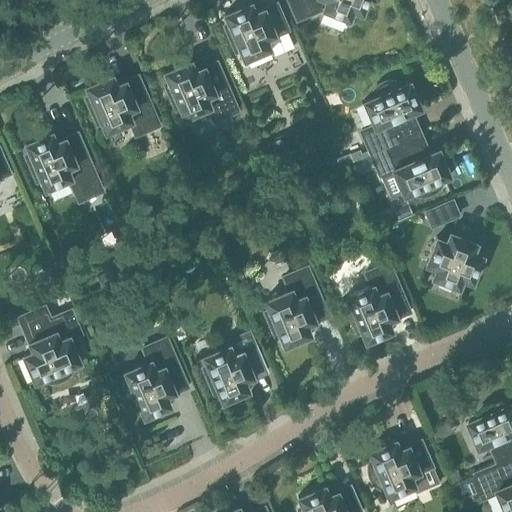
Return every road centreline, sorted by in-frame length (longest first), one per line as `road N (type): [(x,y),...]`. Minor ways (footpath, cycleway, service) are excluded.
road 1 (residential): [(511,321),(410,365),(141,511)]
road 2 (residential): [(511,173),(438,0)]
road 3 (residential): [(0,68),(136,0)]
road 4 (residential): [(59,511),(38,486),(0,395)]
